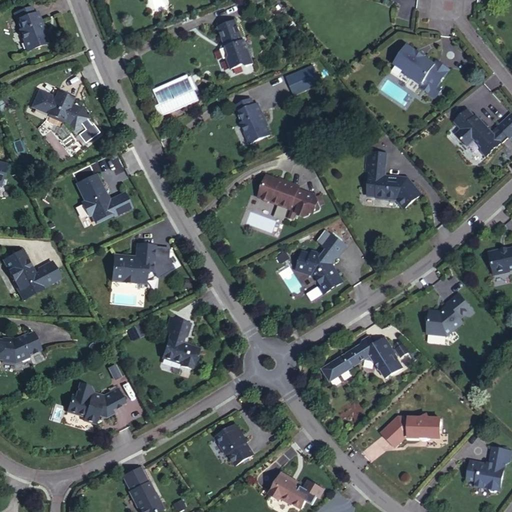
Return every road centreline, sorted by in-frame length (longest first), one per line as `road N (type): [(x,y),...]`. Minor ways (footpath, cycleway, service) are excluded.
road 1 (residential): [(78,0),(144,153),(257,346)]
road 2 (residential): [(282,351),(385,288),(511,184)]
road 3 (residential): [(252,374),(109,458),(59,477)]
road 4 (residential): [(277,378),(350,471),(400,511)]
